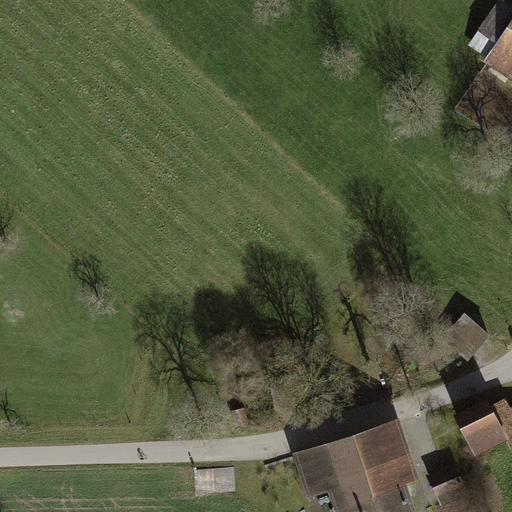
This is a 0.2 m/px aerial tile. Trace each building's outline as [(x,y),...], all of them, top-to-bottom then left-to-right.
[(497,46),(486,61),(511,78),(511,4),(505,0),(500,0),(478,33),(497,46)] [(489,334),(465,314),(445,338),(469,358),(489,334)] [(270,357),(279,407),(295,405),(286,355),(270,357)] [(459,418),(475,451),(506,435),(511,432),(511,417),(508,409),(504,401),(492,407),(490,402),(459,418)] [(248,423),(244,409),(235,411),(238,426),(248,423)] [(333,486),(341,511),(413,511),(396,459),(404,457),(398,438),(390,441),(385,426),(296,456),(307,487),(315,484),(318,492),(333,486)] [(431,478),(441,502),(467,491),(463,482),(478,475),(472,460),(431,478)]
